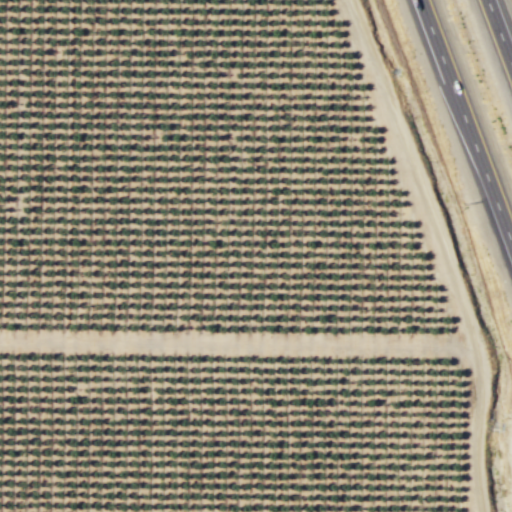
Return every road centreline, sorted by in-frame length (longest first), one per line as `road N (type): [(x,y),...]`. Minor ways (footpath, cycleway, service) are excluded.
road 1 (track): [(484,511),(477,343),(353,0)]
road 2 (motorway): [(420,0),(511,247)]
